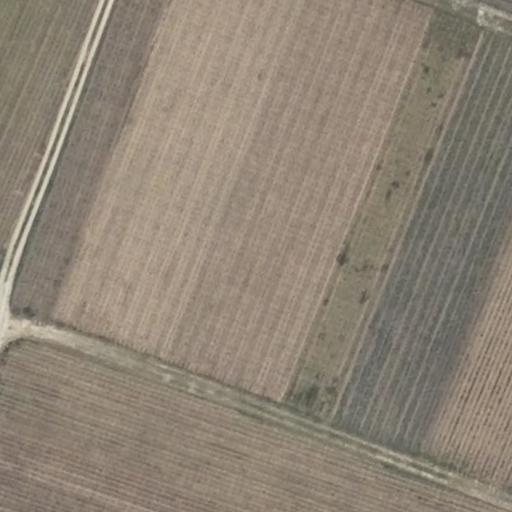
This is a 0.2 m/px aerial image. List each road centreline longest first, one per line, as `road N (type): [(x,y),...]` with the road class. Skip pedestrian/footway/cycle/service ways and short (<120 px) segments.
road 1 (track): [(0,325),(41,323),(511,499)]
road 2 (track): [(98,0),(0,278)]
